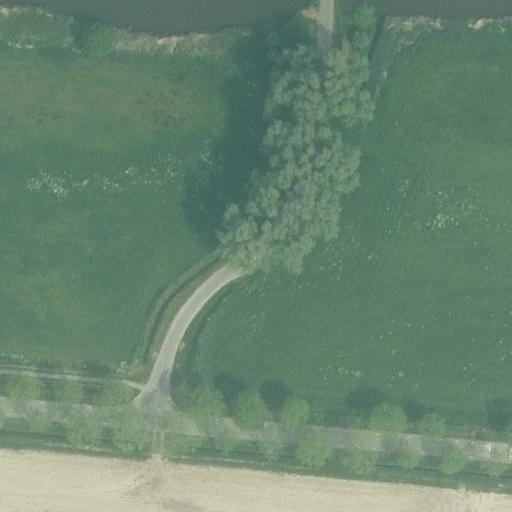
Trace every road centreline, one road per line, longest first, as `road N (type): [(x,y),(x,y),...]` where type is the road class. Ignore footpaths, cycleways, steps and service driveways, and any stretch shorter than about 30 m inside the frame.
road 1 (unclassified): [(150,421),(179,321),(274,232),(306,168),(325,0)]
road 2 (unclassified): [(511,454),(150,421)]
road 3 (unclassified): [(150,421),(10,409)]
